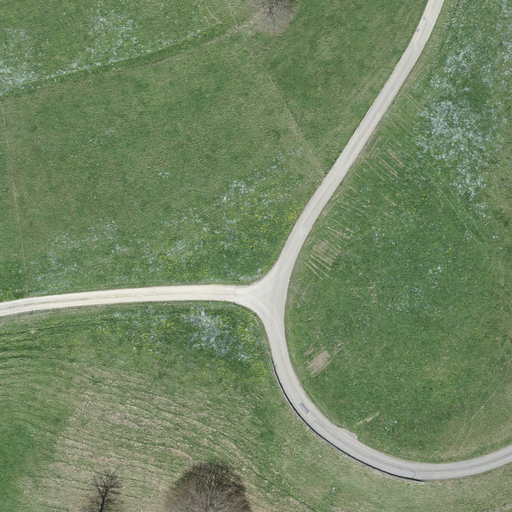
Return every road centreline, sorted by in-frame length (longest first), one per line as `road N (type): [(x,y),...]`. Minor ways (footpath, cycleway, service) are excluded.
road 1 (track): [(511,452),(449,467),(378,462),(309,418),(283,367),(277,299),(290,259),(409,56),(433,0)]
road 2 (track): [(0,306),(199,294),(277,299)]
